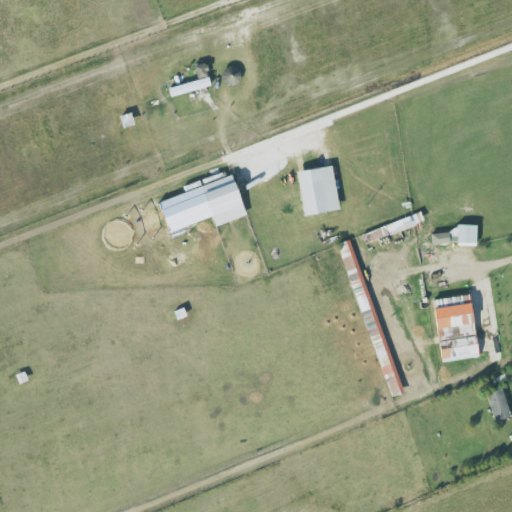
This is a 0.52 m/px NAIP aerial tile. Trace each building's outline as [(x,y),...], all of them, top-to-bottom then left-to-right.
[(219,76),(230,87),(241,77),(230,66),(219,76)] [(315,213),(338,210),(331,167),(309,170),(315,213)] [(197,189),(210,218),(241,205),(228,176),(197,189)] [(414,226),(410,216),(361,235),(364,245),(414,226)] [(392,279),(395,298),(412,295),(409,276),(392,279)] [(466,295),(430,301),(440,360),(477,353),(466,295)]
